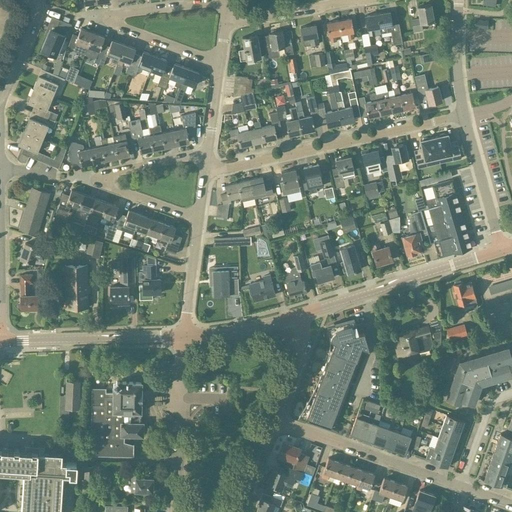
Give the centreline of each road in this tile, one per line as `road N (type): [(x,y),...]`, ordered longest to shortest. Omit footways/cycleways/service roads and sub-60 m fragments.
road 1 (residential): [(204,172),(465,115)]
road 2 (residential): [(220,62),(113,19),(226,1)]
road 3 (tertiary): [(305,313),(501,249)]
road 4 (residential): [(459,489),(276,421)]
road 5 (tertiary): [(1,341),(183,336)]
road 6 (residential): [(176,511),(183,336)]
road 7 (residential): [(1,341),(0,198)]
road 8 (residential): [(501,249),(465,115)]
road 9 (residential): [(361,0),(225,23)]
road 10 (tertiary): [(183,336),(305,313)]
